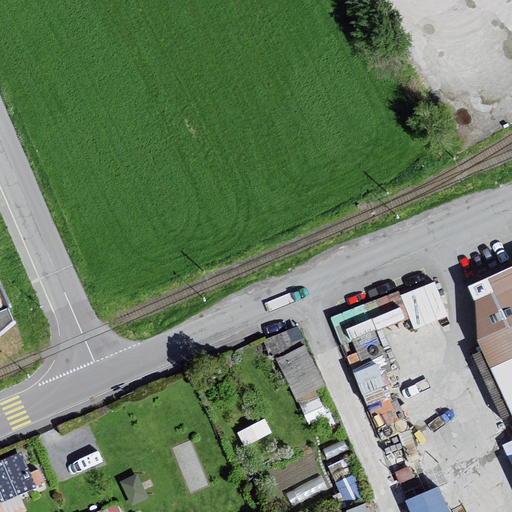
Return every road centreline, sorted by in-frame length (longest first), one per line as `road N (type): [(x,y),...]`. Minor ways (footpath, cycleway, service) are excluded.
road 1 (unclassified): [(100,375),(511,196)]
road 2 (unclassified): [(100,375),(0,143)]
road 3 (unknown): [(302,287),(391,511)]
